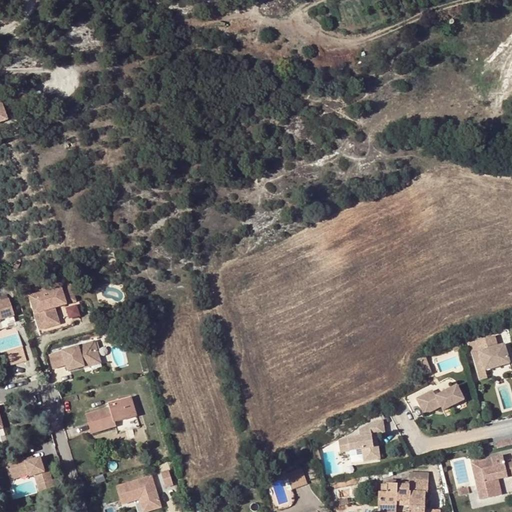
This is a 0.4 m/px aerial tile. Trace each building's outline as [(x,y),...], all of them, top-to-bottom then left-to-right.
[(60,287),(27,297),(33,315),(37,332),(39,336),(55,332),(54,327),(59,325),(54,308),(65,305),(76,302),(71,284),(60,287)] [(0,302),(0,301),(0,319),(13,316),(8,300),(0,302)] [(511,365),(505,348),(503,347),(499,348),(495,349),(492,342),(487,340),(476,342),(480,354),(486,373),(511,365)] [(67,372),(83,368),(82,365),(100,359),(94,343),(61,352),(67,372)] [(20,348),(6,353),(11,366),(25,361),(20,348)] [(486,373),(480,354),(472,356),(481,382),(488,380),(486,373)] [(426,357),(417,359),(423,377),(432,373),(426,357)] [(82,365),(83,368),(83,369),(92,366),(93,370),(102,368),(101,363),(100,359),(82,365)] [(433,390),(416,399),(424,415),(441,407),(443,411),(464,400),(457,385),(435,396),(433,390)] [(109,408),(86,416),(91,435),(115,427),(113,424),(137,417),(131,398),(108,405),(109,408)] [(376,435),(385,434),(383,420),(374,422),(359,430),(360,436),(338,440),(340,452),(350,451),(351,460),(363,458),(363,462),(380,460),(378,447),(373,448),(371,436),(376,435)] [(511,441),(511,439),(496,443),(497,448),(511,444),(511,441)] [(318,448),(313,450),(317,461),(321,459),(318,448)] [(6,463),(11,476),(30,470),(31,474),(32,477),(36,476),(41,490),(55,486),(46,456),(27,461),(25,457),(6,463)] [(494,482),(498,481),(497,476),(506,474),(507,479),(511,477),(511,460),(503,462),(502,456),(470,464),(479,501),(497,496),(494,482)] [(301,469),(286,474),(292,490),(307,485),(301,469)] [(30,470),(11,476),(12,480),(31,474),(30,470)] [(169,472),(161,474),(166,489),(173,487),(169,472)] [(152,477),(116,488),(122,506),(138,501),(143,499),(146,511),(148,511),(161,508),(152,477)] [(408,485),(395,484),(395,486),(387,485),(386,493),(380,493),(378,493),(378,510),(396,510),(396,507),(408,507),(408,511),(424,511),(425,493),(426,493),(426,479),(408,479),(408,485)] [(146,511),(143,499),(138,501),(141,511),(146,511)]
